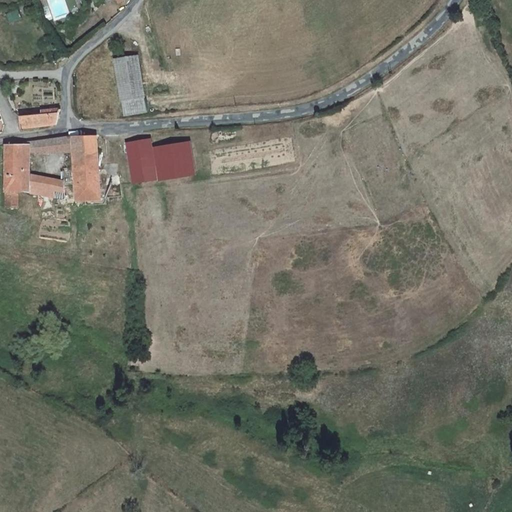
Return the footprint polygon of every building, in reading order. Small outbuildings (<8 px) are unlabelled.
[(11,23),(20,19),(17,12),(8,17),(11,23)] [(147,112),(138,59),(114,63),(124,116),(147,112)] [(59,116),(60,111),(46,112),(46,115),(18,117),(19,129),(56,124),(57,121),(59,116)] [(100,203),(100,200),(93,136),(67,138),(67,145),(70,145),(71,151),(73,170),(77,204),(100,203)] [(67,138),(22,145),(22,155),(71,151),(70,145),(67,145),(67,138)] [(132,186),(157,181),(150,146),(148,140),(124,144),(132,186)] [(188,140),(150,146),(157,181),(194,174),(188,140)] [(22,145),(3,148),(4,192),(16,192),(21,192),(25,193),(29,195),(29,185),(22,185),(22,155),(22,145)] [(77,204),(73,170),(64,172),(64,182),(66,203),(77,204)] [(66,203),(64,182),(28,176),(29,185),(29,195),(43,198),(49,200),(65,203),(66,203)] [(17,209),(16,192),(4,192),(4,209),(17,209)] [(43,198),(29,195),(29,203),(43,206),(43,198)]
